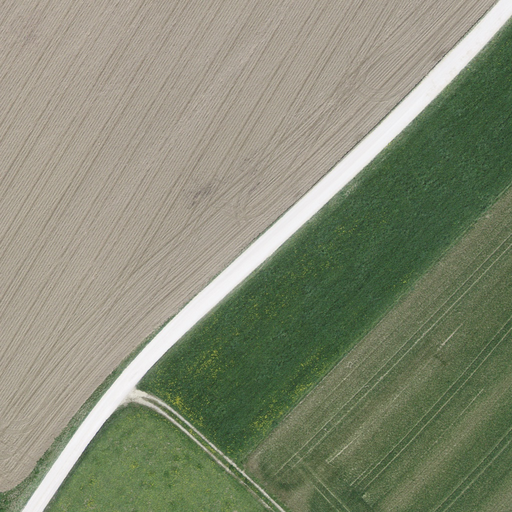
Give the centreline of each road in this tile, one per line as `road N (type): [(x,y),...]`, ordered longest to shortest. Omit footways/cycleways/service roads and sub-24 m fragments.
road 1 (unclassified): [(482,0),(129,376),(30,511)]
road 2 (track): [(129,376),(267,511)]
